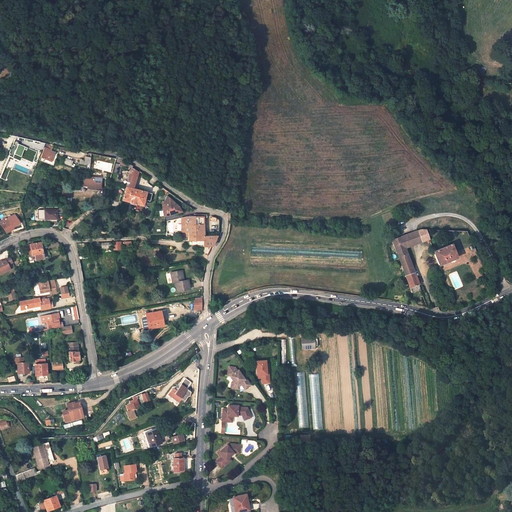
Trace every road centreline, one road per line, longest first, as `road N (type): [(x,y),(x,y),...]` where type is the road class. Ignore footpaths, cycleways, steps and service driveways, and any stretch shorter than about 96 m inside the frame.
road 1 (residential): [(205,322),(210,258),(225,229),(221,215),(118,155),(0,131)]
road 2 (secondary): [(511,289),(446,317),(279,293),(205,322)]
road 3 (track): [(208,351),(250,336),(345,328),(441,375)]
road 4 (tertiary): [(93,383),(62,240),(45,233),(0,247)]
road 5 (tertiary): [(198,480),(205,322)]
road 6 (track): [(509,291),(465,218),(429,216),(414,227)]
road 7 (secondary): [(205,322),(153,359),(93,383)]
road 8 (residential): [(74,511),(198,480)]
